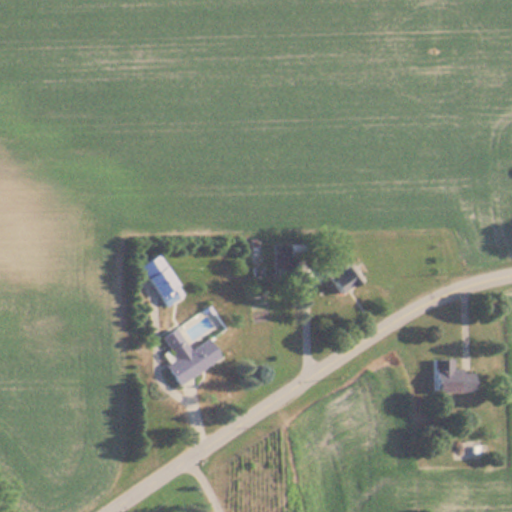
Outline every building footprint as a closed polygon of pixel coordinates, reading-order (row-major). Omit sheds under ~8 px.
[(273,245),(273,268),(288,268),(288,244),(273,245)] [(317,266),(337,292),(355,279),(335,252),(317,266)] [(137,264),(161,305),(180,294),(156,253),(137,264)] [(216,359),(204,339),(186,349),(173,327),(158,336),(173,360),(163,366),(174,384),(216,359)] [(470,392),(470,370),(449,370),(449,359),(430,359),(430,392),(470,392)] [(452,442),(453,458),(469,457),(468,441),(452,442)]
